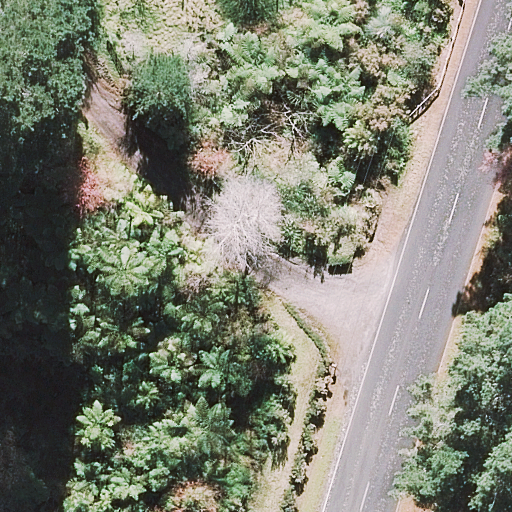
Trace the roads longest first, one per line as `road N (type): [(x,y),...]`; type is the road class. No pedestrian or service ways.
road 1 (track): [(5,0),(100,131),(196,238),(286,300),(422,335)]
road 2 (unclassified): [(511,40),(369,511)]
